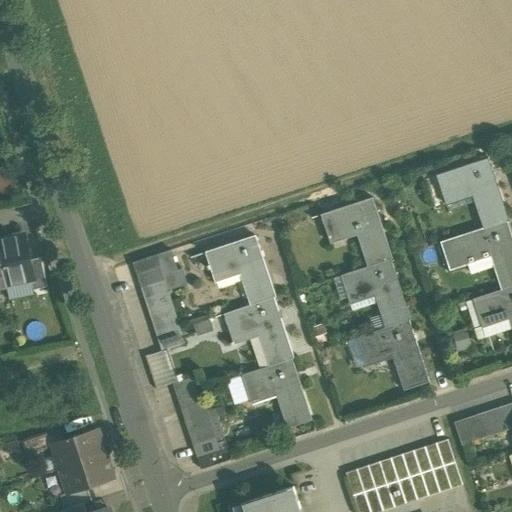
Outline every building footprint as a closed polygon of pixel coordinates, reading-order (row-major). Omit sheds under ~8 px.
[(509,220),(489,158),(438,175),(445,198),(472,188),(486,228),(508,221),(509,220)] [(0,187),(6,191),(12,179),(0,172),(0,187)] [(374,196),(322,213),(330,237),(356,228),(369,266),(393,259),(395,258),(374,196)] [(486,228),(442,242),(451,270),(469,264),(467,258),(490,251),(502,290),(511,286),(511,233),(508,221),(486,228)] [(24,235),(0,239),(0,257),(6,285),(31,280),(33,280),(29,260),(24,235)] [(255,235),(206,252),(214,274),(239,266),(252,305),(275,298),(276,297),(255,235)] [(171,250),(133,262),(137,273),(160,265),(175,261),(171,250)] [(41,258),(29,260),(33,280),(31,280),(33,290),(47,287),(41,258)] [(369,266),(342,275),(350,298),(374,290),(387,328),(410,320),(413,319),(393,259),(369,266)] [(175,261),(160,265),(165,280),(168,290),(188,283),(183,269),(178,271),(175,261)] [(160,265),(137,273),(141,288),(165,280),(160,265)] [(165,280),(141,288),(145,300),(169,293),(168,290),(165,280)] [(511,286),(502,290),(475,299),(483,322),(509,313),(511,323),(511,286)] [(169,293),(145,300),(149,312),(173,305),(169,293)] [(252,305),(225,314),(232,336),(257,328),(270,366),(293,359),(295,358),(275,298),(252,305)] [(173,305),(149,312),(153,324),(177,317),(173,305)] [(177,317),(153,324),(157,336),(180,329),(177,317)] [(189,337),(211,338),(211,319),(190,318),(189,337)] [(387,328),(360,337),(367,359),(392,351),(404,389),(430,381),(410,320),(387,328)] [(180,329),(157,336),(162,350),(168,349),(185,343),(180,329)] [(179,382),(168,349),(162,350),(145,355),(156,390),(174,384),(179,382)] [(270,366),(242,376),(250,398),(275,389),(288,427),(313,419),(293,359),(270,366)] [(179,382),(174,384),(178,397),(200,389),(196,377),(179,382)] [(204,402),(200,389),(178,397),(182,409),(204,402)] [(204,402),(182,409),(186,421),(208,414),(204,402)] [(511,402),(501,406),(509,429),(511,428),(511,402)] [(509,429),(501,406),(490,410),(497,433),(509,429)] [(490,410),(478,413),(486,437),(497,433),(490,410)] [(478,413),(467,417),(474,441),(486,437),(478,413)] [(208,414),(186,421),(190,433),(212,426),(208,414)] [(467,417),(455,421),(463,445),(474,441),(467,417)] [(212,426),(190,433),(194,445),(216,438),(216,436),(212,426)] [(58,430),(24,441),(28,452),(52,444),(52,445),(62,441),(58,430)] [(62,441),(52,445),(60,469),(106,454),(98,430),(62,441)] [(223,434),(216,436),(216,438),(218,442),(225,440),(223,434)] [(216,438),(194,445),(198,457),(220,450),(218,442),(216,438)] [(220,450),(198,457),(202,469),(231,460),(225,440),(218,442),(220,450)] [(445,466),(457,462),(449,441),(438,445),(445,466)] [(434,470),(445,466),(438,445),(426,448),(434,470)] [(423,474),(434,470),(426,448),(415,452),(423,474)] [(411,478),(423,474),(415,452),(404,456),(411,478)] [(106,454),(60,469),(68,492),(87,486),(113,477),(106,454)] [(400,482),(411,478),(404,456),(392,460),(400,482)] [(389,486),(400,482),(392,460),(381,464),(389,486)] [(457,462),(445,466),(453,488),(464,484),(457,462)] [(377,490),(389,486),(381,464),(370,468),(377,490)] [(445,466),(434,470),(442,492),(453,488),(445,466)] [(366,494),(377,490),(370,468),(359,472),(366,494)] [(434,470),(423,474),(431,496),(442,492),(434,470)] [(355,498),(366,494),(359,472),(347,476),(355,498)] [(423,474),(411,478),(419,500),(431,496),(423,474)] [(411,478),(400,482),(408,504),(419,500),(411,478)] [(400,482),(389,486),(397,508),(408,504),(400,482)] [(68,492),(60,495),(65,509),(84,503),(92,501),(87,486),(68,492)] [(389,486),(377,490),(385,511),(397,508),(389,486)] [(302,511),(294,487),(241,504),(243,511),(302,511)] [(377,490),(366,494),(372,511),(385,511),(377,490)] [(372,511),(366,494),(355,498),(359,511),(372,511)] [(65,509),(56,511),(86,511),(84,503),(65,509)]
